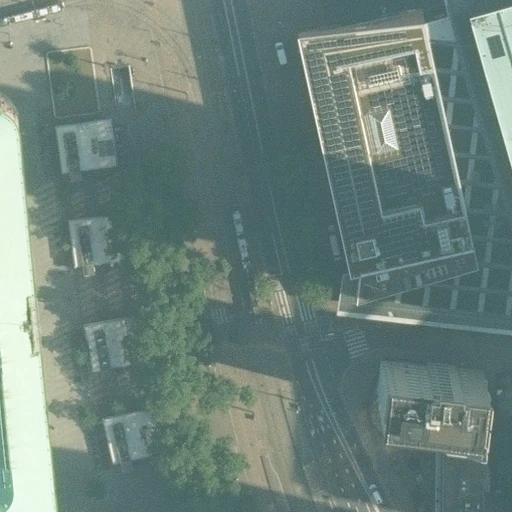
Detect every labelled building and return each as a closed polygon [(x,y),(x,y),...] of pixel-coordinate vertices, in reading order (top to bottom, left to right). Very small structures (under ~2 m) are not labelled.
[(50,31),(42,0),(0,0),(0,7),(18,74),(44,70),(42,32),(50,31)] [(80,26),(78,18),(73,0),(42,0),(50,31),(80,26)] [(73,0),(78,18),(98,14),(99,10),(96,8),(94,5),(91,3),(89,0),(73,0)] [(231,0),(203,0),(214,25),(234,21),(237,20),(231,0)] [(262,0),(231,0),(237,20),(257,102),(280,97),(261,21),(267,20),(262,0)] [(304,38),(296,0),(262,0),(267,20),(261,21),(280,97),(308,90),(296,39),(304,38)] [(511,0),(444,0),(445,0),(420,6),(347,14),(293,20),(296,33),(306,76),(347,261),(338,263),(332,308),(399,315),(511,326),(511,0)] [(339,30),(332,0),(296,0),(304,38),(339,30)] [(410,10),(407,0),(371,0),(375,17),(410,10)] [(452,0),(407,0),(410,10),(452,0)] [(0,76),(18,74),(0,7),(0,76)] [(157,73),(156,55),(157,38),(157,32),(168,30),(173,15),(159,7),(157,9),(154,11),(151,13),(147,15),(144,16),(141,18),(138,19),(130,20),(127,49),(128,60),(130,77),(157,73)] [(107,40),(109,15),(107,14),(104,13),(102,12),(99,10),(98,14),(78,18),(80,26),(94,81),(111,79),(108,62),(107,40)] [(351,511),(263,140),(254,105),(247,73),(245,65),(244,64),(241,49),(238,36),(234,21),(214,25),(207,27),(193,30),(180,33),(157,38),(156,55),(161,82),(161,83),(163,92),(171,122),(179,160),(263,511),(351,511)] [(0,92),(0,511),(45,511),(47,511),(50,507),(52,502),(53,498),(54,493),(53,488),(38,327),(37,326),(36,325),(35,324),(34,323),(33,323),(30,324),(30,316),(36,316),(39,312),(38,302),(37,293),(34,290),(28,290),(27,283),(30,282),(31,282),(32,281),(32,280),(33,280),(33,279),(33,278),(17,117),(16,112),(15,108),(12,103),(9,99),(6,96),(2,93),(0,92)] [(74,130),(74,129),(63,130),(63,131),(62,132),(64,151),(66,151),(67,158),(65,158),(67,169),(68,169),(69,178),(80,177),(79,167),(107,163),(101,126),(74,130)] [(87,224),(87,223),(76,224),(76,225),(75,225),(77,245),(79,245),(79,252),(78,252),(80,263),(81,263),(82,272),(93,270),(92,261),(119,257),(114,220),(87,224)] [(102,327),(92,329),(92,330),(90,330),(94,349),(95,349),(97,356),(95,356),(97,367),(99,367),(100,376),(111,374),(109,365),(137,359),(130,323),(102,327)] [(479,417),(478,416),(477,416),(482,369),(454,366),(454,361),(425,357),(425,362),(383,357),(381,370),(379,372),(376,375),(374,377),(373,379),(371,382),(369,385),(368,388),(367,390),(367,393),(366,395),(366,399),(366,402),(366,405),(366,407),(367,410),(368,414),(368,416),(370,420),(372,423),(374,426),(376,429),(379,431),(382,434),(385,436),(389,438),(392,439),(395,440),(400,441),(402,441),(405,442),(411,441),(413,441),(418,440),(421,438),(424,437),(427,435),(430,433),(433,431),(435,428),(438,425),(440,423),(442,418),(444,413),(458,415),(457,418),(455,421),(451,427),(448,429),(446,431),(444,432),(440,434),(440,441),(441,441),(440,511),(437,511),(480,511),(481,511),(481,510),(481,508),(481,507),(481,506),(480,504),(482,504),(483,503),(484,502),(485,501),(486,500),(487,498),(487,497),(488,496),(488,490),(481,489),(482,422),(482,421),(482,420),(481,419),(480,418),(480,417),(479,417)] [(511,373),(506,373),(502,375),(499,378),(496,381),(495,386),(495,391),(496,391),(495,414),(495,418),(496,418),(497,418),(497,417),(511,418),(511,373)] [(121,420),(121,419),(110,422),(110,423),(109,423),(113,442),(115,442),(116,449),(115,449),(117,460),(119,459),(121,468),(131,466),(129,457),(156,451),(148,414),(121,420)]
